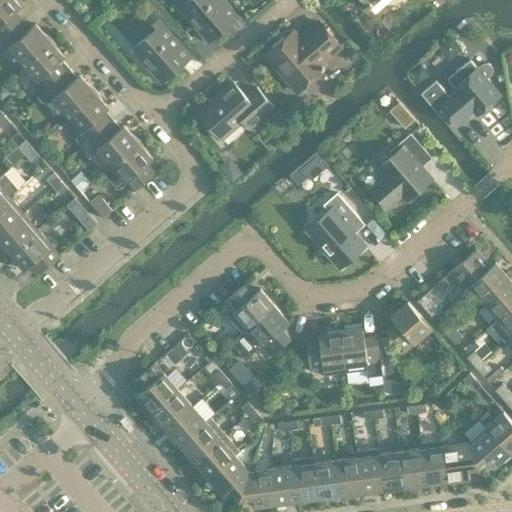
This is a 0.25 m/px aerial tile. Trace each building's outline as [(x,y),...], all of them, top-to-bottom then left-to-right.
[(14,11),(20,6),(15,0),(0,0),(0,37),(1,37),(22,19),(14,11)] [(213,7),(221,0),(187,0),(179,7),(208,41),(228,24),(213,7)] [(363,0),(375,13),(388,0),(363,0)] [(35,23),(29,28),(22,19),(1,37),(8,46),(8,47),(22,63),(49,40),(35,23)] [(167,48),(176,40),(158,19),(148,28),(151,32),(132,48),(161,81),(181,64),(167,48)] [(320,63),(340,46),(319,21),(299,38),(293,31),(265,54),(297,91),(324,67),(320,63)] [(61,59),(64,57),(49,40),(22,63),(36,79),(32,83),(31,88),(37,95),(69,67),(61,59)] [(357,52),(354,48),(350,48),(347,51),(347,55),(349,58),(354,59),(357,56),(357,52)] [(364,60),(355,68),(360,73),(369,65),(366,62),(364,60)] [(444,112),(450,119),(455,125),(473,110),(477,114),(500,95),(486,78),(490,74),(492,71),(492,67),(489,63),(485,62),(481,64),(477,68),(476,67),(470,60),(447,78),(453,86),(457,90),(449,97),(435,80),(420,93),(440,116),(444,112)] [(411,71),(419,80),(428,72),(420,63),(411,71)] [(79,74),(76,76),(69,67),(37,95),(43,102),(48,102),(52,98),(66,114),(94,91),(79,74)] [(256,87),(246,96),(234,82),(197,113),(220,139),(241,120),(248,129),(274,107),(256,87)] [(105,110),(108,107),(94,91),(66,114),(80,131),(76,134),(75,140),(81,146),(112,118),(105,110)] [(0,125),(3,129),(11,122),(4,114),(0,117),(0,125)] [(123,125),(120,127),(112,118),(81,146),(86,152),(92,153),(96,149),(110,165),(137,141),(123,125)] [(33,128),(29,132),(36,140),(44,133),(40,129),(33,128)] [(419,160),(428,153),(410,133),(388,151),(392,155),(378,167),(387,177),(372,190),(386,206),(401,193),(406,199),(431,178),(419,164),(419,160)] [(24,154),(32,147),(25,139),(18,146),(24,154)] [(146,163),(152,158),(137,141),(110,165),(103,171),(117,188),(125,182),(126,181),(133,190),(154,172),(146,163)] [(31,162),(39,155),(32,147),(24,154),(31,162)] [(299,165),(310,178),(327,163),(316,151),(299,165)] [(53,186),(61,179),(54,171),(46,178),(53,186)] [(0,203),(9,196),(18,188),(3,172),(0,174),(0,203)] [(80,172),(70,180),(79,191),(89,183),(80,172)] [(60,194),(68,187),(61,179),(53,186),(60,194)] [(352,226),(360,219),(337,192),(322,204),(328,210),(306,229),(339,267),(364,245),(352,231),(352,226)] [(103,216),(112,208),(99,194),(90,201),(103,216)] [(0,231),(23,212),(9,196),(0,203),(0,231)] [(76,198),(69,205),(78,214),(85,208),(76,198)] [(0,241),(9,252),(37,229),(23,212),(0,231),(0,241)] [(38,272),(59,254),(37,229),(9,252),(24,269),(30,263),(38,272)] [(491,266),(490,266),(476,248),(417,300),(431,316),(437,311),(438,305),(447,297),(441,291),(449,284),(460,284),(465,290),(470,286),(469,285),(491,266)] [(507,271),(505,273),(495,262),(490,266),(491,266),(469,285),(470,286),(483,302),(511,276),(511,271),(507,271)] [(511,276),(483,302),(497,318),(511,305),(511,276)] [(259,288),(252,294),(243,284),(223,302),(232,312),(228,315),(242,332),(274,305),(259,288)] [(404,351),(431,328),(407,301),(390,316),(396,323),(386,332),(404,351)] [(274,305),(242,332),(230,343),(245,360),(257,349),(261,345),(270,355),(290,338),(281,328),(288,321),(274,305)] [(511,305),(497,318),(504,326),(497,332),(504,340),(511,334),(511,333),(511,305)] [(446,333),(454,327),(446,317),(438,324),(446,333)] [(376,335),(363,336),(362,327),(340,330),(346,371),(366,369),(367,376),(382,374),(376,335)] [(454,343),(462,336),(454,327),(446,333),(454,343)] [(323,374),(346,371),(340,330),(318,333),(319,342),(306,344),(309,370),(323,368),(323,374)] [(166,353),(175,362),(186,352),(178,343),(166,353)] [(475,366),(482,359),(474,350),(466,357),(475,366)] [(238,359),(228,368),(250,393),(260,385),(238,359)] [(483,376),(490,369),(482,359),(475,366),(483,376)] [(150,412),(178,388),(154,362),(134,379),(143,389),(136,395),(150,412)] [(500,365),(485,378),(486,379),(489,383),(504,369),(500,365)] [(219,381),(225,376),(219,369),(212,374),(219,381)] [(469,372),(462,378),(468,384),(475,378),(469,372)] [(225,388),(231,383),(225,376),(219,381),(225,388)] [(503,399),(511,392),(502,383),(495,389),(503,399)] [(388,400),(403,398),(401,386),(386,388),(388,400)] [(164,428),(192,405),(178,388),(150,412),(164,428)] [(511,408),(511,407),(511,393),(511,392),(503,399),(511,408)] [(443,395),(436,402),(442,409),(450,402),(443,395)] [(280,414),(295,412),(294,400),(278,402),(280,414)] [(247,414),(253,408),(247,401),(241,407),(247,414)] [(416,412),(426,411),(425,403),(415,404),(416,412)] [(407,413),(416,412),(415,404),(406,406),(407,413)] [(206,421),(205,420),(192,405),(164,428),(179,445),(206,421)] [(254,421),(260,416),(253,408),(247,414),(254,421)] [(373,418),(383,417),(382,409),(372,410),(373,418)] [(364,419),(373,418),(372,410),(363,411),(364,419)] [(509,453),(511,450),(511,421),(503,411),(486,425),(509,453)] [(331,423),(340,422),(339,414),(330,415),(331,423)] [(314,426),(331,423),(330,415),(312,418),(314,426)] [(193,461),(225,433),(210,417),(205,420),(206,421),(179,445),(193,461)] [(288,429),(305,427),(304,419),(287,421),(288,429)] [(278,430),(288,429),(287,421),(277,422),(278,430)] [(493,467),(509,453),(486,425),(467,442),(478,467),(486,460),(493,467)] [(235,454),(239,450),(225,433),(193,461),(207,477),(234,454),(235,454)] [(442,445),(443,445),(442,439),(419,442),(420,448),(421,448),(426,483),(447,481),(442,445)] [(468,468),(478,467),(467,442),(443,445),(442,445),(447,481),(469,478),(468,468)] [(378,454),(379,453),(378,447),(355,451),(356,456),(357,456),(361,492),(383,489),(378,454)] [(404,486),(426,483),(421,448),(420,448),(399,451),(404,486)] [(383,489),(404,486),(399,451),(379,453),(378,454),(383,489)] [(249,470),(235,454),(234,454),(207,477),(222,494),(229,488),(238,498),(249,470)] [(314,462),(314,456),(291,459),(292,465),(297,500),(318,498),(314,462)] [(340,495),(361,492),(357,456),(356,456),(335,459),(340,495)] [(318,498),(340,495),(335,459),(314,462),(318,498)] [(275,503),(297,500),(292,465),(271,468),(275,503)] [(254,506),(275,503),(271,468),(249,470),(238,498),(252,497),(254,506)]
